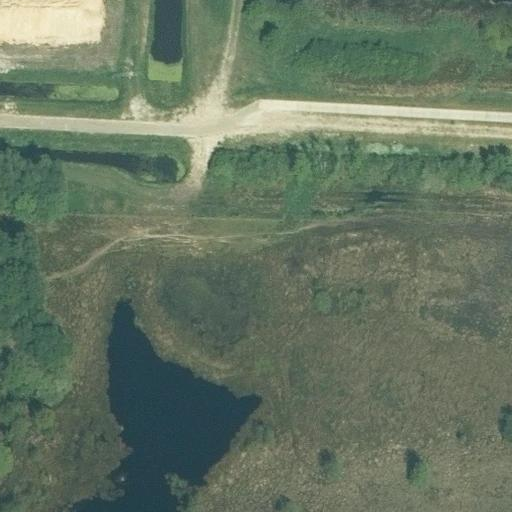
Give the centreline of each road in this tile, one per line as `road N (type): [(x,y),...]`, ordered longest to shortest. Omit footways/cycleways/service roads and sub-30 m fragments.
road 1 (track): [(511,133),(233,124)]
road 2 (track): [(209,128),(196,188),(185,196),(121,180),(0,172)]
road 3 (unclassified): [(233,124),(190,131),(0,122)]
